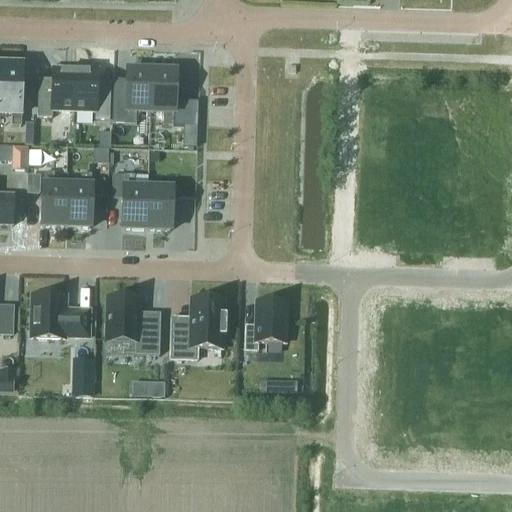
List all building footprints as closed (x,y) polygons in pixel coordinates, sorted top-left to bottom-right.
[(22,68),(0,67),(0,115),(11,116),(11,128),(21,128),(22,68)] [(51,114),(72,114),(74,70),(51,70),(51,82),(38,81),(36,120),(51,120),(51,114)] [(97,71),(74,70),(72,114),(94,115),(94,122),(108,122),(110,84),(96,83),(97,71)] [(125,126),(136,127),(136,115),(149,115),(151,72),(127,72),(125,126)] [(163,127),(173,128),(174,73),(151,72),(149,115),(163,116),(163,127)] [(197,128),(198,104),(185,104),(184,128),(197,128)] [(197,137),(197,129),(184,129),(184,137),(197,137)] [(117,135),(117,149),(131,150),(132,136),(117,135)] [(12,173),(26,173),(27,151),(0,150),(0,164),(12,165),(12,173)] [(40,168),(41,153),(29,153),(28,168),(40,168)] [(126,154),(112,153),(112,163),(126,164),(126,154)] [(66,230),(67,187),(53,186),(54,175),(44,174),(42,229),(66,230)] [(90,199),(91,181),(91,176),(81,176),(80,187),(67,187),(66,230),(89,231),(90,199)] [(147,190),(134,189),(134,178),(124,177),(122,232),(146,232),(147,190)] [(27,196),(37,196),(38,179),(28,179),(27,196)] [(90,199),(103,200),(104,182),(91,181),(90,199)] [(171,190),(147,190),(146,232),(170,233),(171,190)] [(0,227),(12,228),(13,197),(0,196),(0,227)] [(65,298),(32,297),(31,341),(63,342),(63,340),(88,340),(89,313),(64,312),(65,298)] [(143,318),(137,317),(138,301),(108,300),(106,345),(136,346),(136,345),(159,345),(160,316),(143,316),(143,318)] [(223,337),(224,318),(222,318),(222,303),(190,302),(190,328),(170,327),(169,362),(196,363),(196,351),(221,351),(221,337),(223,337)] [(245,329),(244,353),(256,354),(257,346),(284,346),(285,305),(256,304),(255,330),(245,329)] [(0,336),(11,337),(12,309),(0,308),(0,336)] [(73,400),(91,400),(92,363),(74,363),(73,400)] [(0,380),(0,392),(13,393),(14,371),(2,371),(1,381),(0,380)] [(280,384),(280,396),(296,396),(296,385),(280,384)] [(148,385),(147,401),(163,402),(164,386),(148,385)] [(376,450),(408,451),(409,420),(423,420),(424,395),(409,395),(408,409),(377,408),(376,450)] [(384,511),(385,503),(354,502),(353,511),(384,511)]
